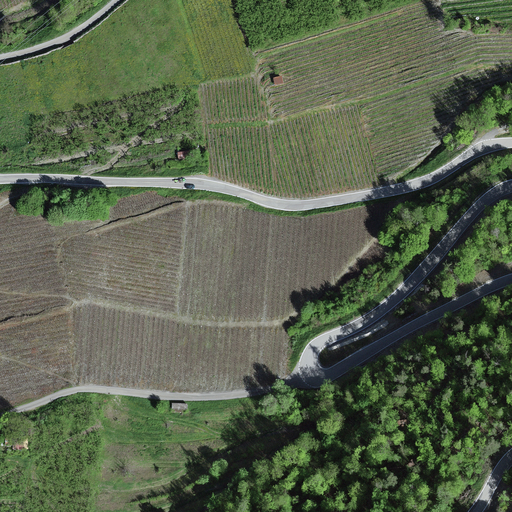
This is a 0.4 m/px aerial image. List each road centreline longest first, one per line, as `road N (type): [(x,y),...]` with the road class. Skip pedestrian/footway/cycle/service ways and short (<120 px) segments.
road 1 (unclassified): [(0,178),(188,182),(297,205),(418,184),(465,155),(511,142)]
road 2 (unclassified): [(511,186),(476,208),(388,304),(319,341),(308,357),(312,373),(325,375),(511,278)]
road 3 (track): [(0,417),(76,390),(207,396),(280,385),(309,369)]
road 4 (unclassified): [(119,0),(61,42),(0,59)]
